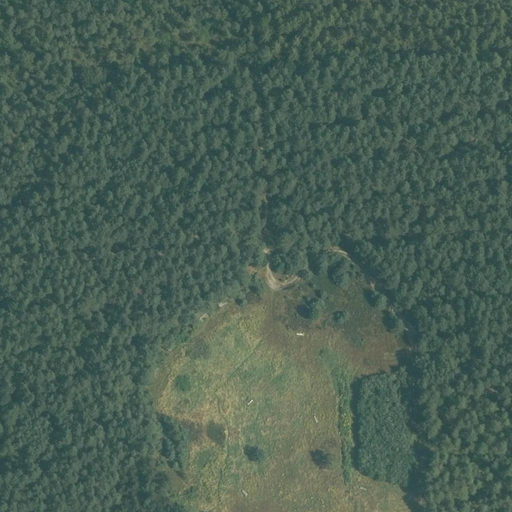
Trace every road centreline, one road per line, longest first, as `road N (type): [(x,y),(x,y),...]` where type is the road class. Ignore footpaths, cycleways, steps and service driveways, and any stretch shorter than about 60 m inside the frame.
road 1 (track): [(269,246),(258,81),(248,68),(0,79)]
road 2 (track): [(269,246),(273,287),(284,289),(325,255),(345,255),(413,333),(423,511)]
road 3 (track): [(0,264),(269,246)]
